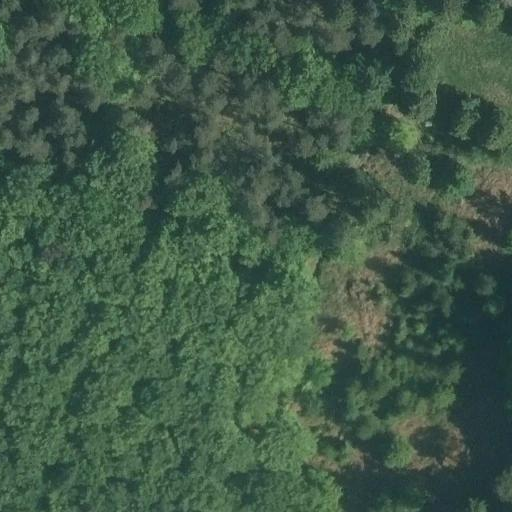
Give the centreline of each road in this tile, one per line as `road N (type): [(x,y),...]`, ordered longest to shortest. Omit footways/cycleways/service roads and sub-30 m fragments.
road 1 (track): [(219,511),(424,0)]
road 2 (track): [(0,105),(331,225)]
road 3 (track): [(222,0),(511,119)]
